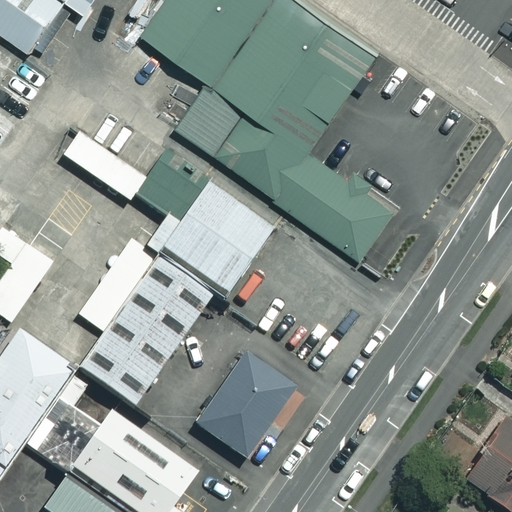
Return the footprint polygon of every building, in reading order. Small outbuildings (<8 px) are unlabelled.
[(66,0),(83,11),(90,0),(0,0),(0,34),(27,53),(63,0),(66,0)] [(153,0),(138,23),(216,77),(269,0),(153,0)] [(269,0),(216,77),(312,143),(378,47),(309,0),(269,0)] [(312,143),(216,77),(179,130),(353,250),(390,197),(312,143)] [(147,247),(209,289),(260,215),(94,102),(60,153),(164,224),(147,247)] [(0,218),(0,313),(4,317),(48,250),(0,218)] [(70,361),(131,402),(209,289),(147,247),(70,361)] [(0,462),(70,361),(17,325),(0,350),(0,462)] [(240,345),(188,421),(239,456),(292,381),(240,345)] [(63,476),(115,511),(158,511),(193,463),(112,406),(63,476)] [(511,511),(511,419),(506,415),(463,479),(511,511)] [(43,511),(115,511),(63,476),(40,509),(43,511)]
